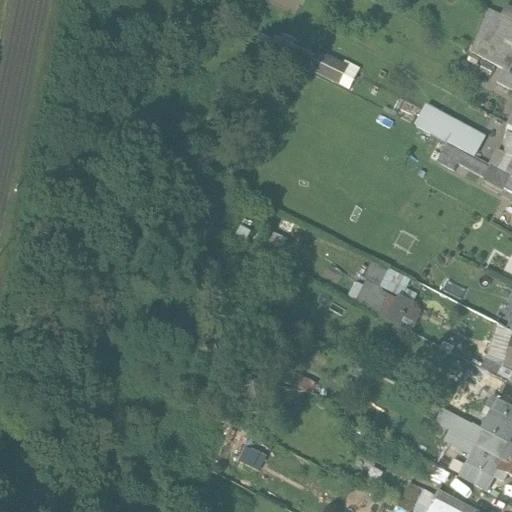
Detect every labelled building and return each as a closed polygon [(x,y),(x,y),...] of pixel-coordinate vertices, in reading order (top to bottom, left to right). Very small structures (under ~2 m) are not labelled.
[(511,12),(506,10),(502,17),(511,22),(511,12)] [(511,22),(502,17),(489,11),(481,29),(482,30),(472,53),(503,69),(510,73),(511,68),(511,22)] [(511,74),(510,73),(503,69),(496,83),(511,91),(511,74)] [(511,178),(510,177),(491,167),(489,170),(445,146),(436,164),(452,173),(456,166),(511,195),(511,178)] [(399,304),(384,297),(375,315),(397,326),(402,317),(399,304)] [(511,364),(507,363),(498,359),(490,375),(511,386),(511,364)] [(511,386),(490,375),(484,387),(511,401),(511,386)] [(511,405),(499,399),(492,412),(505,419),(495,438),(511,447),(511,405)] [(472,426),(457,419),(451,429),(466,437),(472,426)] [(511,447),(495,438),(472,426),(466,437),(463,442),(503,462),(498,471),(511,477),(511,447)] [(448,474),(428,464),(422,474),(443,485),(448,474)] [(420,501),(403,492),(395,507),(404,511),(429,511),(434,503),(422,497),(420,501)] [(453,511),(434,502),(434,503),(429,511),(453,511)]
